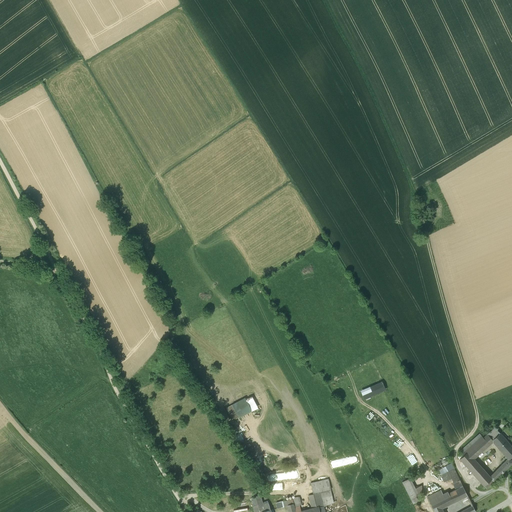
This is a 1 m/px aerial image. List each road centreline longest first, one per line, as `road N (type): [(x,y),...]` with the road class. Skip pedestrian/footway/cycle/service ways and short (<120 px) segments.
road 1 (track): [(185,511),(61,273)]
road 2 (track): [(464,441),(476,413),(426,239),(437,216),(428,200)]
road 3 (track): [(61,273),(0,160)]
